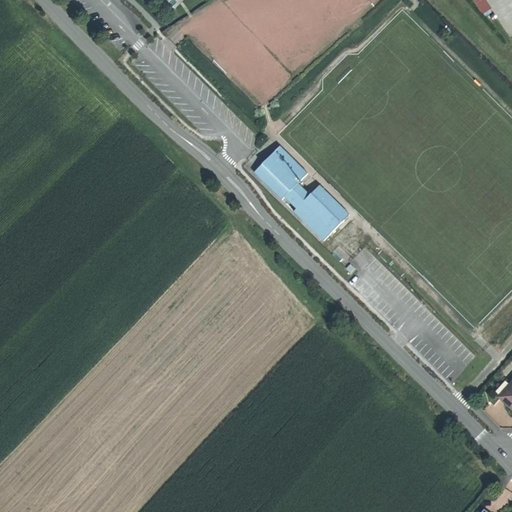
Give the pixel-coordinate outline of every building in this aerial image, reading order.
[(476,0),(484,14),(494,8),(489,0),(476,0)] [(279,150),(253,176),(281,203),(283,201),(295,213),(292,215),(323,245),(343,224),(313,194),(308,199),(297,188),(307,177),(279,150)] [(318,189),(313,194),(343,224),(349,219),(318,189)] [(507,381),(496,392),(501,396),(511,385),(507,381)] [(511,384),(511,385),(501,396),(511,406),(511,384)]
